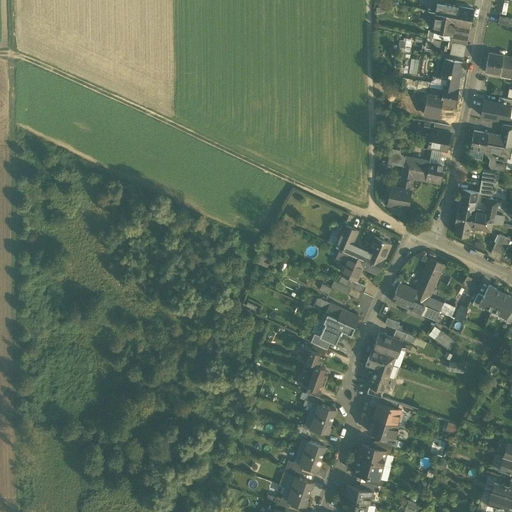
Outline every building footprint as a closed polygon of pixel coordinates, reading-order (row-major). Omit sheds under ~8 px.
[(429,0),(427,11),(435,12),(437,3),(443,4),(443,0),(429,0)] [(443,4),(437,3),(435,12),(471,19),(473,9),(443,4)] [(471,19),(435,12),(432,30),(434,31),(432,37),(451,41),(453,34),(454,32),(457,33),(457,30),(468,32),(469,28),(470,28),(471,19)] [(511,18),(498,15),(497,22),(511,26),(511,25),(511,18)] [(468,32),(457,30),(457,33),(454,32),(453,34),(451,41),(466,44),(468,32)] [(465,46),(451,43),(449,54),(463,57),(465,46)] [(503,56),(488,53),(487,63),(501,65),(502,60),(503,56)] [(407,71),(416,73),(419,59),(410,57),(407,71)] [(462,63),(444,59),(441,74),(450,76),(448,86),(457,88),(462,63)] [(501,65),(487,63),(485,72),(499,75),(500,70),(501,65)] [(448,86),(443,85),(443,89),(442,94),(456,97),(458,88),(457,88),(448,86)] [(456,97),(442,94),(429,92),(425,112),(438,115),(439,112),(450,114),(452,106),(454,106),(456,97)] [(511,99),(499,97),(497,103),(511,105),(511,106),(511,99)] [(497,103),(483,100),(480,116),(498,119),(498,115),(509,117),(511,106),(511,105),(497,103)] [(451,126),(434,123),(433,129),(450,132),(451,126)] [(511,126),(503,125),(501,136),(488,134),(486,143),(511,147),(511,140),(511,126)] [(433,129),(432,128),(428,147),(446,150),(450,132),(433,129)] [(488,134),(473,131),(472,140),(486,143),(488,134)] [(486,143),(472,140),(470,149),(483,152),(484,152),(486,143)] [(511,147),(486,143),(484,152),(488,153),(488,155),(490,159),(489,164),(491,167),(502,169),(504,167),(506,157),(509,157),(511,147)] [(483,152),(472,150),(470,157),(481,159),(483,152)] [(403,166),(405,157),(391,154),(389,163),(403,166)] [(416,159),(405,157),(403,166),(414,168),(415,163),(416,159)] [(428,166),(415,163),(414,168),(442,173),(443,164),(429,161),(428,166)] [(414,168),(403,166),(399,188),(410,190),(413,178),(440,183),(442,173),(414,168)] [(499,172),(483,169),(481,181),(493,183),(497,184),(499,172)] [(481,181),(479,193),(490,195),(493,183),(481,181)] [(410,190),(399,188),(391,186),(387,204),(407,207),(410,190)] [(476,192),(462,190),(459,207),(473,209),(476,192)] [(488,199),(486,212),(473,209),(472,219),(493,223),(497,200),(488,199)] [(473,209),(459,207),(457,216),(472,219),(473,209)] [(472,219),(457,216),(455,225),(470,228),(491,232),(493,223),(472,219)] [(357,230),(345,225),(340,237),(352,243),(352,242),(357,230)] [(470,228),(455,225),(454,234),(468,237),(470,228)] [(510,239),(499,234),(492,249),(503,254),(510,239)] [(391,244),(374,236),(368,250),(385,257),(391,244)] [(352,243),(340,237),(336,246),(340,248),(352,253),(354,248),(366,254),(368,250),(352,242),(352,243)] [(352,253),(340,248),(336,258),(344,261),(339,273),(356,280),(362,268),(360,267),(362,263),(350,258),(352,253)] [(366,254),(354,248),(352,253),(364,258),(366,254)] [(385,257),(368,250),(366,254),(364,258),(381,266),(385,257)] [(364,258),(352,253),(350,258),(362,263),(364,258)] [(381,266),(364,258),(362,263),(360,267),(377,274),(381,266)] [(429,258),(414,290),(416,291),(429,297),(443,265),(429,258)] [(470,291),(475,280),(465,275),(460,286),(470,291)] [(362,293),(365,287),(348,279),(345,285),(350,287),(362,293)] [(319,289),(328,293),(330,287),(321,283),(319,289)] [(414,290),(399,284),(396,292),(413,300),(415,295),(416,291),(414,290)] [(502,291),(488,284),(483,295),(479,303),(492,310),(502,291)] [(360,299),(362,293),(350,287),(347,293),(360,299)] [(511,303),(511,296),(502,291),(492,310),(505,317),(509,308),(511,303)] [(413,300),(396,292),(392,301),(409,308),(410,305),(413,300)] [(479,303),(483,295),(478,292),(473,302),(478,305),(479,303)] [(427,301),(415,295),(413,300),(425,305),(427,301)] [(324,310),(328,301),(316,296),(312,305),(324,310)] [(425,305),(413,300),(410,305),(422,310),(425,305)] [(342,307),(328,301),(324,310),(328,312),(338,317),(341,309),(342,307)] [(440,313),(453,316),(456,307),(442,304),(440,313)] [(358,317),(341,309),(338,317),(355,324),(358,317)] [(355,324),(338,317),(328,312),(323,321),(325,322),(319,336),(330,341),(335,343),(342,330),(351,334),(355,324)] [(383,324),(395,328),(398,321),(385,317),(383,324)] [(450,348),(456,339),(432,325),(427,335),(450,348)] [(416,337),(396,329),(396,328),(394,334),(414,343),(414,342),(416,337)] [(327,349),(330,341),(319,336),(314,333),(311,341),(313,343),(326,349),(327,349)] [(400,340),(379,333),(373,348),(372,347),(369,356),(391,364),(392,364),(393,359),(385,356),(386,353),(394,356),(400,340)] [(326,349),(313,343),(311,349),(320,352),(319,353),(324,355),(326,349)] [(311,349),(301,345),(296,357),(306,360),(320,365),(322,359),(317,358),(319,353),(320,352),(311,349)] [(391,364),(369,356),(366,365),(375,369),(369,386),(382,391),(391,364)] [(320,365),(306,360),(302,371),(325,380),(327,374),(323,372),(325,367),(320,365)] [(448,362),(447,370),(463,372),(464,363),(448,362)] [(325,380),(302,371),(298,382),(308,386),(316,389),(317,388),(318,384),(323,385),(325,380)] [(316,389),(308,386),(306,393),(308,394),(319,397),(321,390),(317,388),(316,389)] [(382,391),(369,386),(367,392),(380,396),(382,391)] [(319,397),(308,394),(306,399),(313,402),(322,404),(324,399),(319,397)] [(399,403),(382,397),(380,403),(397,409),(399,403)] [(322,404),(313,402),(309,414),(330,421),(333,415),(334,415),(336,409),(322,404)] [(380,403),(378,402),(373,417),(396,424),(401,410),(380,403)] [(330,421),(309,414),(305,426),(313,429),(327,434),(329,428),(328,427),(330,421)] [(396,424),(373,417),(371,418),(369,423),(371,423),(369,432),(380,435),(393,439),(394,438),(398,424),(396,424)] [(313,429),(305,426),(298,424),(296,429),(311,435),(313,429)] [(311,435),(296,429),(294,435),(303,438),(309,440),(311,435)] [(393,439),(380,435),(379,440),(378,441),(388,444),(396,446),(398,439),(394,438),(393,439)] [(309,440),(303,438),(299,450),(320,458),(322,451),(323,452),(326,446),(309,440)] [(388,444),(378,441),(379,440),(376,440),(374,447),(386,450),(388,444)] [(374,447),(361,444),(358,457),(383,464),(386,450),(374,447)] [(320,458),(299,450),(294,462),(294,463),(303,466),(317,470),(319,464),(318,464),(320,458)] [(511,458),(505,456),(503,455),(499,469),(511,473),(511,458)] [(383,464),(358,457),(354,472),(366,475),(379,478),(383,464)] [(303,466),(294,463),(294,462),(288,460),(286,466),(301,471),(303,466)] [(301,471),(286,466),(284,472),(290,474),(291,474),(299,477),(301,471)] [(299,477),(291,474),(290,474),(286,486),(308,494),(310,487),(311,488),(313,482),(299,477)] [(379,478),(366,475),(365,481),(378,484),(380,485),(382,479),(379,478)] [(365,481),(360,480),(359,487),(372,490),(377,491),(378,484),(365,481)] [(510,485),(495,480),(491,491),(511,498),(511,485),(510,485)] [(359,487),(346,485),(344,498),(367,503),(369,504),(372,490),(359,487)] [(308,494),(286,486),(282,498),(282,499),(291,502),(305,506),(307,500),(306,500),(308,494)] [(511,498),(491,491),(487,503),(506,509),(511,511),(511,498)] [(291,502),(282,499),(282,498),(276,496),(274,502),(286,506),(289,507),(291,502)] [(365,511),(367,503),(344,498),(340,511),(365,511)] [(408,499),(404,510),(409,511),(415,511),(418,503),(408,499)]
